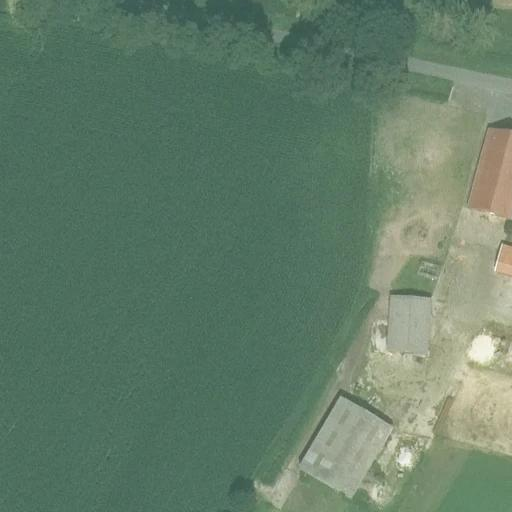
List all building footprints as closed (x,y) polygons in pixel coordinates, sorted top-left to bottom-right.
[(433,194),(448,132),(420,125),(415,145),(363,132),(353,174),(433,194)] [(511,133),(502,131),(484,211),(511,217),(511,133)] [(419,375),(427,216),(394,214),(388,332),(344,330),(342,371),(419,375)] [(511,282),(511,252),(505,251),(499,280),(511,282)] [(337,405),(294,473),(344,504),(386,436),(337,405)]
